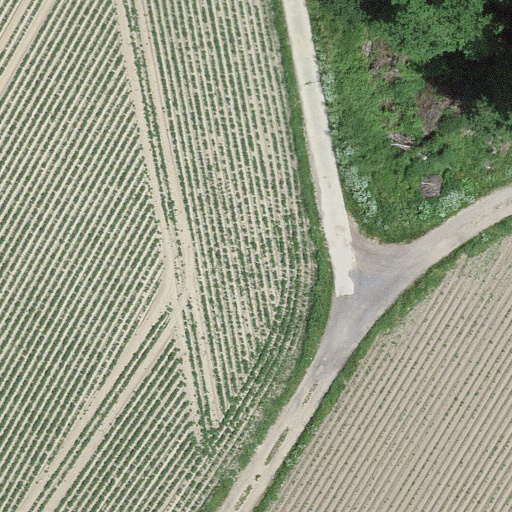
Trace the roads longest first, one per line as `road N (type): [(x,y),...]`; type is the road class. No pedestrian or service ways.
road 1 (track): [(220,511),(360,294),(511,191)]
road 2 (track): [(360,294),(308,0)]
